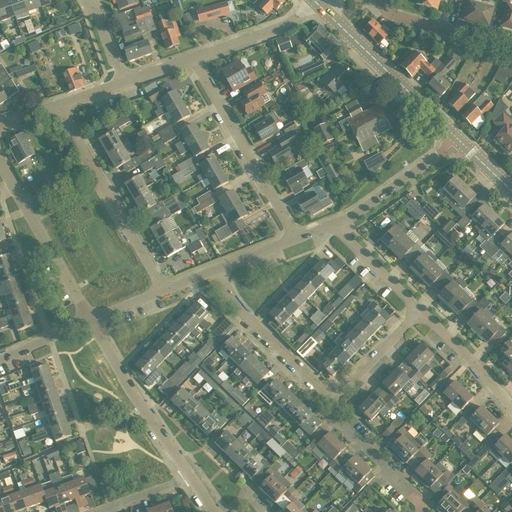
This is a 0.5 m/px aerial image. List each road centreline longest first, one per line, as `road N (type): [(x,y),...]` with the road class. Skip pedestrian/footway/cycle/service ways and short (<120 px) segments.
road 1 (residential): [(161,291),(57,104)]
road 2 (residential): [(293,239),(193,57)]
road 3 (residential): [(189,476),(91,318)]
road 4 (secondary): [(457,139),(325,12)]
road 5 (residential): [(91,318),(0,161)]
road 6 (residential): [(331,393),(236,307),(217,269)]
road 7 (residential): [(422,511),(337,421),(331,393)]
road 8 (residential): [(337,222),(457,139)]
road 9 (residential): [(511,48),(389,14),(378,0)]
road 10 (residential): [(511,410),(419,310)]
road 11 (residential): [(193,57),(287,24),(313,1)]
road 12 (residential): [(331,393),(419,310)]
road 13 (residential): [(419,310),(337,222)]
